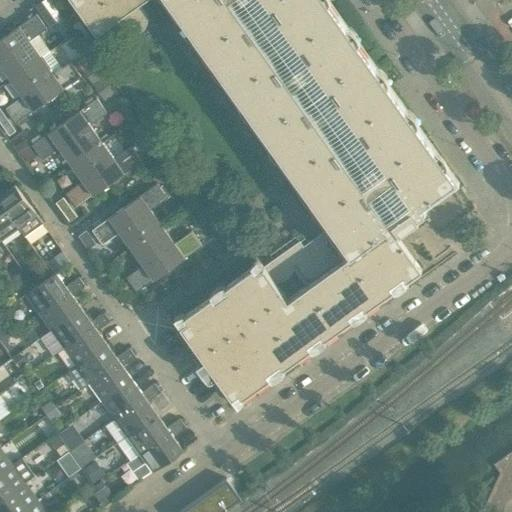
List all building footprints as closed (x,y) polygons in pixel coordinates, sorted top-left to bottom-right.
[(210,380),(212,380),(217,376),(235,402),(407,278),(422,268),(396,233),(425,212),(420,206),(456,181),(326,0),(72,0),(96,33),(102,29),(106,34),(107,35),(108,35),(109,35),(110,35),(122,26),(124,28),(130,31),(137,31),(143,27),(146,20),(145,13),(138,4),(142,0),(168,0),(330,226),(303,245),(299,239),(264,265),(260,261),(177,320),(204,358),(196,364),(207,379),(208,380),(209,380),(210,380)] [(36,13),(4,36),(26,67),(41,56),(29,40),(47,27),(36,13)] [(3,37),(0,38),(0,63),(11,78),(26,67),(4,36),(3,37)] [(41,56),(26,67),(48,99),(81,75),(70,61),(61,67),(49,51),(41,56)] [(93,60),(81,69),(92,84),(104,75),(93,60)] [(23,95),(5,107),(16,122),(48,99),(26,67),(11,78),(23,95)] [(103,76),(93,84),(104,101),(116,92),(110,83),(109,84),(103,76)] [(102,141),(90,124),(107,112),(97,97),(64,121),(86,152),(102,141)] [(86,152),(64,121),(32,144),(42,159),(59,146),(71,163),(86,152)] [(24,139),(16,144),(23,155),(31,150),(24,139)] [(109,183),(141,160),(131,145),(114,158),(102,141),(86,152),(109,183)] [(109,183),(86,152),(71,163),(83,179),(66,192),(76,206),(109,183)] [(154,170),(163,182),(173,175),(164,163),(154,170)] [(162,226),(151,209),(168,197),(157,182),(125,205),(147,237),(162,226)] [(0,191),(0,200),(19,227),(24,235),(43,222),(37,214),(15,184),(2,194),(0,191)] [(0,238),(1,239),(19,227),(0,200),(0,238)] [(147,237),(125,205),(92,229),(103,243),(120,231),(132,247),(147,237)] [(169,268),(202,245),(191,230),(174,242),(162,226),(147,237),(169,268)] [(96,243),(87,230),(79,235),(88,249),(96,243)] [(169,268),(147,237),(132,247),(144,264),(126,276),(137,291),(169,268)] [(35,287),(26,293),(39,311),(69,290),(66,285),(56,272),(52,275),(35,287)] [(79,276),(72,281),(79,290),(85,285),(82,281),(79,276)] [(69,290),(39,311),(52,329),(82,307),(72,294),(79,290),(72,281),(66,285),(69,290)] [(82,307),(52,329),(64,346),(94,325),(91,321),(82,307)] [(104,311),(97,316),(104,325),(110,320),(107,316),(104,311)] [(94,325),(64,346),(77,364),(107,343),(97,330),(104,325),(97,316),(91,321),(94,325)] [(77,364),(69,370),(81,388),(90,382),(120,361),(116,356),(107,343),(77,364)] [(129,347),(123,352),(129,361),(136,356),(133,351),(129,347)] [(120,361),(90,382),(102,400),(132,378),(123,365),(129,361),(123,352),(116,356),(120,361)] [(132,378),(102,400),(115,417),(145,396),(142,391),(132,378)] [(154,382),(148,387),(154,396),(161,391),(157,386),(154,382)] [(115,417),(105,424),(117,442),(157,413),(148,400),(154,396),(148,387),(142,391),(145,396),(115,417)] [(157,413),(117,442),(130,460),(170,431),(167,426),(157,413)] [(98,456),(81,417),(63,426),(80,464),(98,456)] [(180,417),(173,422),(179,431),(186,426),(182,421),(180,417)] [(170,431),(130,460),(143,478),(153,471),(183,449),(173,436),(179,431),(173,422),(167,426),(170,431)] [(0,472),(12,464),(0,446),(0,472)] [(69,451),(56,460),(58,462),(64,462),(72,456),(69,451)] [(0,499),(25,481),(35,474),(22,457),(12,464),(0,472),(0,499)] [(220,511),(241,498),(226,478),(178,511),(220,511)] [(0,510),(1,511),(19,511),(37,499),(25,481),(0,499),(0,510)] [(112,500),(103,486),(94,492),(104,506),(112,500)] [(46,511),(37,499),(19,511),(46,511)]
